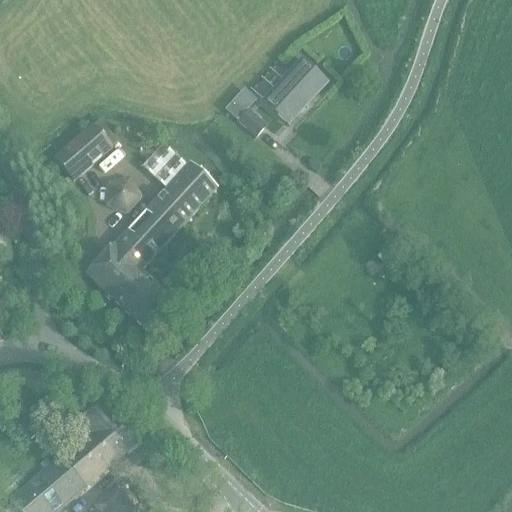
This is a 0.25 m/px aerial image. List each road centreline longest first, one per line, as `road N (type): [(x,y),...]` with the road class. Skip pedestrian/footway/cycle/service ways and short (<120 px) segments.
road 1 (unclassified): [(150,409),(413,94),(439,0)]
road 2 (unclassified): [(41,351),(30,220),(0,156)]
road 3 (tertiary): [(248,511),(150,409)]
road 4 (tertiary): [(150,409),(85,367),(41,351)]
